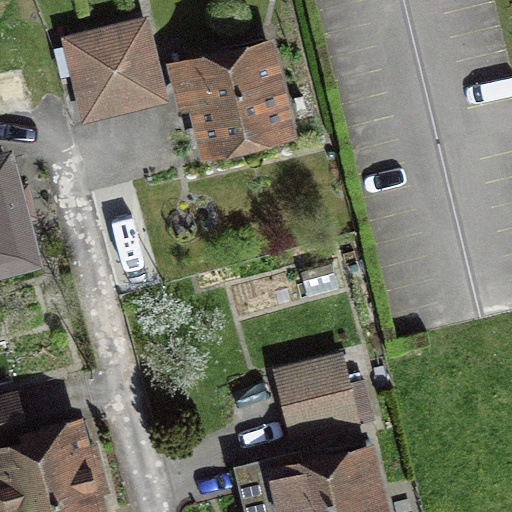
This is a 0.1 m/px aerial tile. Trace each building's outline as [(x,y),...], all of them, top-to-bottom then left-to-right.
[(166,111),(154,61),(145,21),(68,39),(88,129),(166,111)] [(266,49),(175,70),(184,105),(198,102),(208,145),(285,127),(266,49)] [(0,261),(29,254),(20,217),(34,214),(26,184),(12,188),(4,157),(0,157),(0,261)] [(357,418),(348,384),(337,387),(330,357),(281,369),(297,433),(357,418)] [(0,435),(20,429),(10,398),(0,401),(0,435)] [(104,488),(92,442),(79,445),(72,419),(23,432),(27,446),(0,453),(0,462),(13,511),(95,511),(91,492),(104,488)] [(380,511),(365,452),(290,470),(287,456),(239,467),(250,511),(380,511)]
